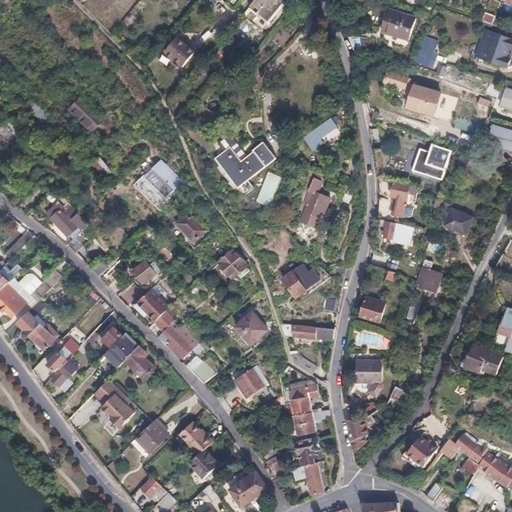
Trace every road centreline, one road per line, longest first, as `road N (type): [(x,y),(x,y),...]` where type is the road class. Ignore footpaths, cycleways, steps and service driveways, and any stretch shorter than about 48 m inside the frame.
road 1 (residential): [(318,0),(341,45),(374,177),(340,350),(339,398),(356,478)]
road 2 (residential): [(0,197),(62,246),(209,398),(290,511)]
road 3 (residential): [(356,478),(429,400),(511,205)]
road 4 (tertiary): [(0,346),(128,511)]
